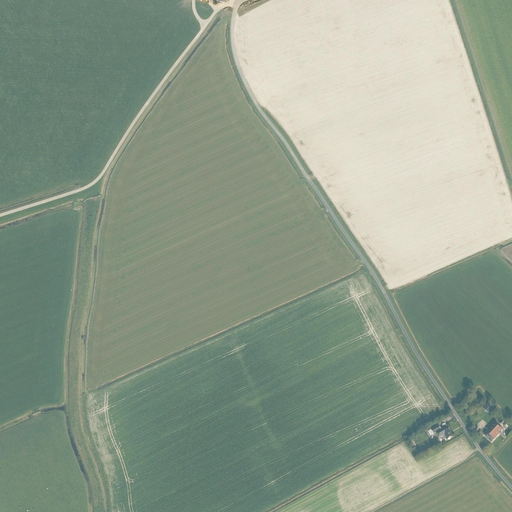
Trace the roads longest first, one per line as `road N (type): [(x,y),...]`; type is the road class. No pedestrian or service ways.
road 1 (unclassified): [(511,488),(470,437),(365,262),(248,91),(232,40),(244,0)]
road 2 (track): [(87,186),(92,205),(75,402),(99,511)]
